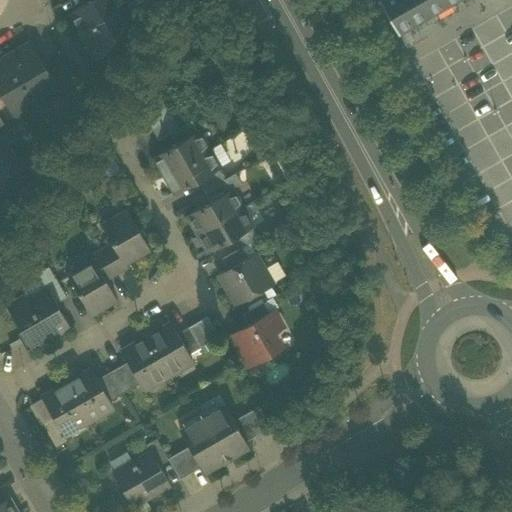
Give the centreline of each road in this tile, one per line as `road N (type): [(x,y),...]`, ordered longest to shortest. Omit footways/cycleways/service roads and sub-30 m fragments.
road 1 (secondary): [(451,313),(273,0)]
road 2 (residential): [(435,382),(231,511)]
